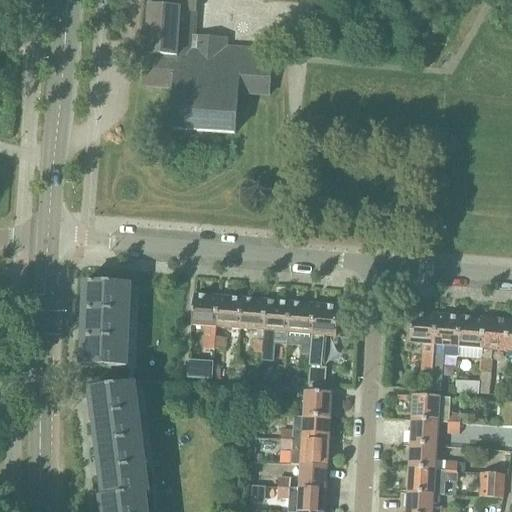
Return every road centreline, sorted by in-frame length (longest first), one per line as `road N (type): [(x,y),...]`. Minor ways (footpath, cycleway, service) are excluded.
road 1 (residential): [(379,262),(47,237)]
road 2 (tertiary): [(41,511),(47,237)]
road 3 (residential): [(365,511),(379,262)]
road 4 (tertiary): [(47,237),(68,0)]
road 5 (residential): [(511,272),(379,262)]
